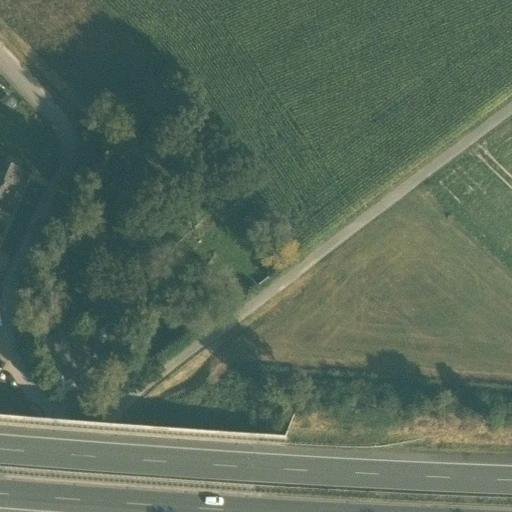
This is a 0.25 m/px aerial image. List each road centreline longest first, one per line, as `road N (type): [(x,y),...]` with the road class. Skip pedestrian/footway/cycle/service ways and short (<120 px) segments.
road 1 (track): [(86,438),(511,112)]
road 2 (motorway): [(511,483),(0,455)]
road 3 (residential): [(0,56),(79,138),(0,304)]
road 4 (residential): [(0,305),(6,336),(86,438),(175,511)]
